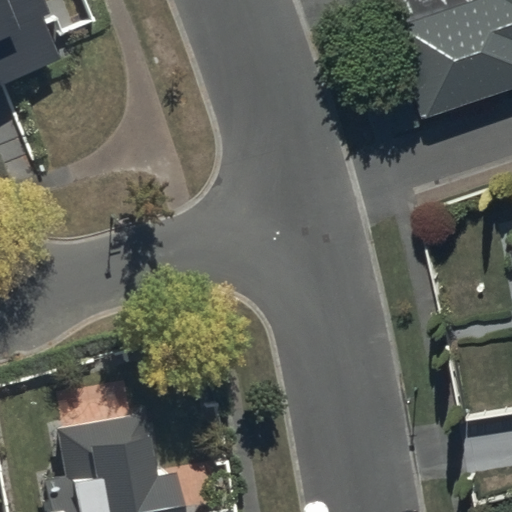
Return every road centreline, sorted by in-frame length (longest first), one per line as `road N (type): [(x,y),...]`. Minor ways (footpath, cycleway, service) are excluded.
road 1 (residential): [(302,218),(0,301)]
road 2 (residential): [(362,511),(302,218)]
road 3 (residential): [(302,218),(233,0)]
